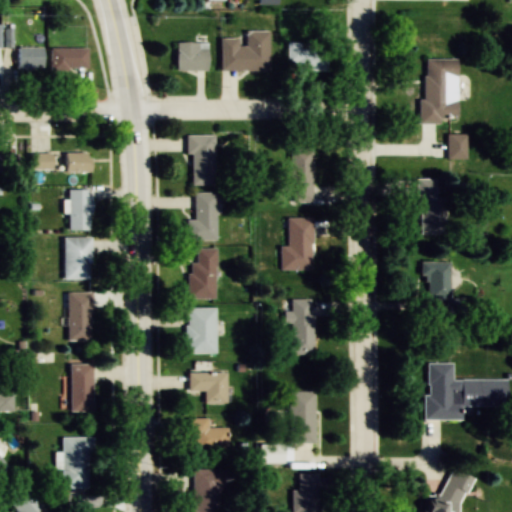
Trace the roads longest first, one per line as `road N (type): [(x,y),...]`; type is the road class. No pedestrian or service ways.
road 1 (residential): [(361,511),(363,0)]
road 2 (secondary): [(136,511),(133,114)]
road 3 (residential): [(361,117),(0,114)]
